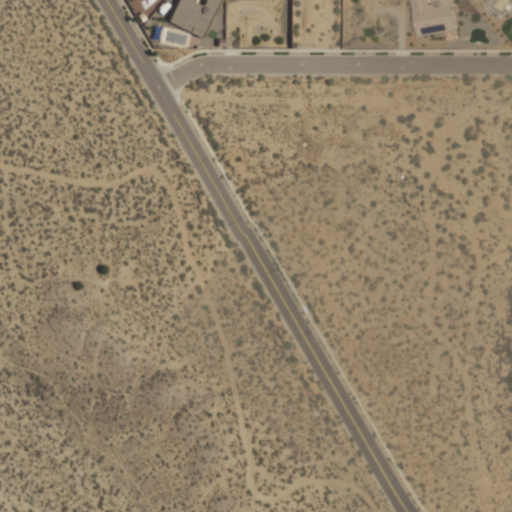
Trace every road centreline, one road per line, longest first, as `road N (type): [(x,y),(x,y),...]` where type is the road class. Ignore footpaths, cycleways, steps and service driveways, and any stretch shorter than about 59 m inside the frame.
road 1 (residential): [(404,511),(106,0)]
road 2 (residential): [(158,90),(222,64),(511,66)]
